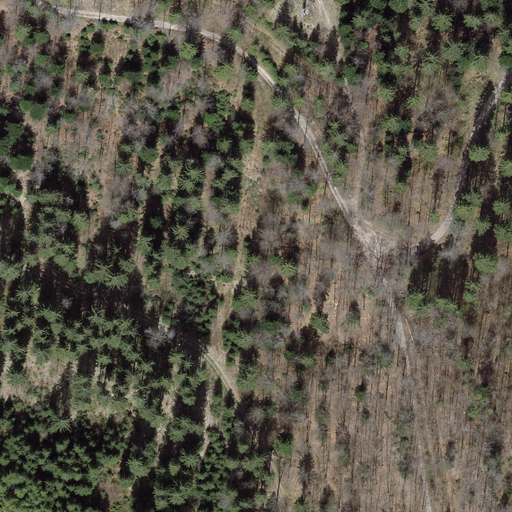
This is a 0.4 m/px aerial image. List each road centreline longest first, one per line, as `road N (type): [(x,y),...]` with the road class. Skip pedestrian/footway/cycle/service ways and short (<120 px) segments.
road 1 (track): [(37,0),(223,40),(289,104),(349,218)]
road 2 (track): [(0,255),(198,348),(253,427),(288,511)]
road 3 (track): [(386,255),(428,511)]
road 4 (track): [(386,255),(428,245),(443,227),(477,127),(511,70)]
